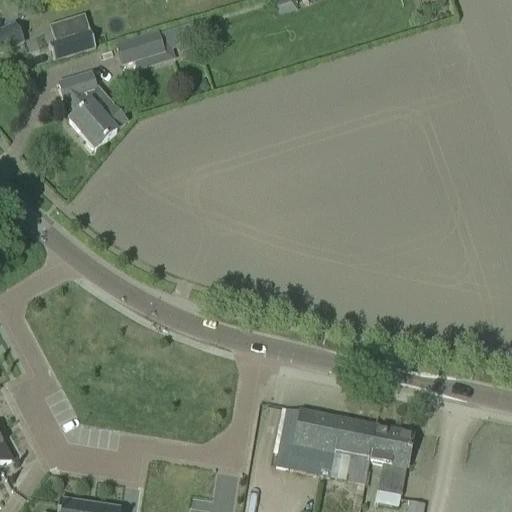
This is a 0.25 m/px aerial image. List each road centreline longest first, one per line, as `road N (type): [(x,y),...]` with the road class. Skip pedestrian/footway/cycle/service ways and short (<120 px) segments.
road 1 (residential): [(71,258),(3,299),(47,385),(21,399),(61,461),(128,469),(132,446),(231,460),(257,346)]
road 2 (tertiary): [(511,400),(257,346)]
road 3 (tertiary): [(257,346),(118,294),(71,258)]
